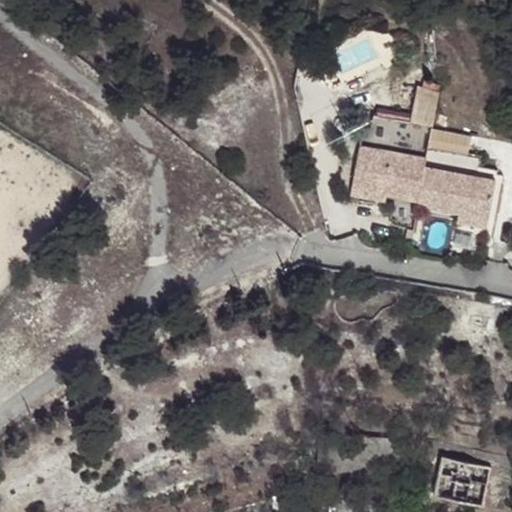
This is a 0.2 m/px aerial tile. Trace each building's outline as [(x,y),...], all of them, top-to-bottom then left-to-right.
[(361,128),(349,196),(458,215),(456,224),(487,229),(495,180),(476,176),(479,157),(467,154),(469,137),(430,129),(438,91),(417,87),(409,124),(372,117),(370,130),(361,128)] [(511,475),(511,449),(441,433),(429,432),(424,445),(425,451),(444,456),(492,467),(484,506),(504,509),(511,475)] [(314,441),(313,473),(396,478),(396,444),(314,441)] [(436,495),(444,456),(425,451),(416,491),(436,495)] [(436,495),(484,506),(492,467),(444,456),(436,495)]
